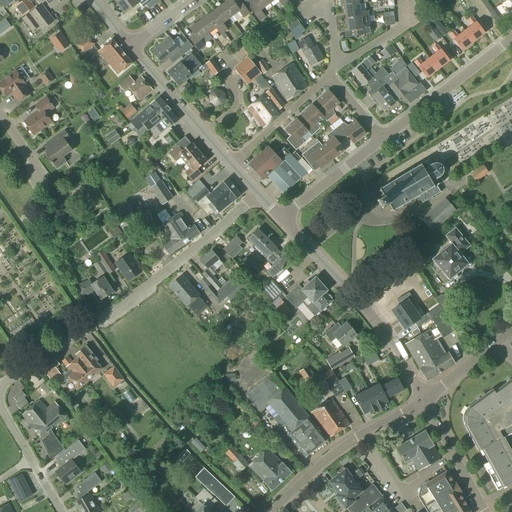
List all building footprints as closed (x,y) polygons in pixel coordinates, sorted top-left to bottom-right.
[(137,0),(118,0),(115,2),(124,14),(139,2),(137,0)] [(228,0),(220,6),(229,19),(239,11),(244,18),(249,14),(240,1),(235,5),(231,0),(228,0)] [(260,11),(270,4),(266,0),(251,0),(255,5),(250,9),(259,21),(265,17),(260,11)] [(284,9),(288,6),(283,0),(266,0),(270,4),(275,0),(277,0),(281,5),(284,9)] [(479,0),(487,10),(491,7),(485,0),(479,0)] [(385,1),(378,3),(379,9),(387,8),(385,1)] [(345,19),(361,17),(368,16),(368,12),(360,13),(359,4),(344,6),(345,19)] [(41,31),(54,21),(41,5),(22,19),(32,32),(38,27),(41,31)] [(223,24),(229,19),(220,6),(210,14),(224,32),(227,30),(223,24)] [(491,7),(487,10),(496,22),(499,19),(491,7)] [(504,7),(497,12),(505,22),(511,16),(504,7)] [(221,34),(224,32),(210,14),(200,21),(209,34),(216,28),(221,34)] [(371,34),(370,28),(368,16),(361,17),(345,19),(347,31),(354,30),(355,36),(371,34)] [(464,32),(472,43),(484,33),(476,23),(472,17),(467,21),(471,26),(464,32)] [(442,37),(447,33),(436,19),(431,23),(442,37)] [(5,20),(0,23),(0,26),(4,32),(11,27),(5,20)] [(200,41),(209,34),(200,21),(190,28),(194,35),(189,38),(198,51),(204,47),(200,41)] [(301,33),(304,31),(300,26),(291,32),(296,40),(302,35),(301,33)] [(435,42),(441,37),(435,29),(429,34),(435,42)] [(472,43),(464,32),(458,37),(454,31),(449,35),(462,51),(472,43)] [(60,33),(50,40),(54,47),(64,40),(60,33)] [(83,54),(94,45),(88,36),(77,45),(83,54)] [(188,41),(179,48),(169,37),(152,51),(162,63),(175,53),(180,58),(193,47),(188,41)] [(314,47),(308,37),(298,43),(303,53),(311,67),(323,60),(316,46),(314,47)] [(112,39),(97,52),(117,75),(132,63),(112,39)] [(291,46),(297,54),(301,50),(295,43),(291,46)] [(429,59),(436,71),(449,61),(436,45),(432,48),(436,54),(429,59)] [(386,60),(395,53),(389,46),(380,53),(386,60)] [(179,86),(205,64),(193,50),(167,72),(174,81),(174,83),(176,85),(178,85),(179,86)] [(247,86),(261,74),(247,57),(233,69),(247,86)] [(351,72),(363,86),(376,75),(372,69),(366,73),(364,70),(373,62),(370,58),(351,72)] [(213,76),(221,71),(212,59),(205,64),(213,76)] [(436,71),(429,59),(422,64),(418,59),(414,62),(418,68),(426,78),(436,71)] [(262,74),(269,70),(263,60),(256,65),(262,74)] [(391,71),(392,72),(377,81),(368,87),(370,91),(368,92),(377,103),(384,111),(394,103),(399,99),(399,100),(408,93),(410,91),(416,99),(426,91),(420,83),(417,85),(404,68),(407,66),(403,62),(391,71)] [(287,100),(307,87),(292,64),(272,77),(287,100)] [(29,93),(23,84),(24,83),(16,71),(0,82),(0,88),(6,97),(12,92),(19,101),(29,93)] [(45,86),(53,80),(47,71),(39,77),(45,86)] [(152,90),(141,77),(134,82),(130,77),(119,86),(124,92),(128,88),(139,101),(152,90)] [(260,84),(252,88),(256,96),(270,88),(264,77),(258,80),(260,84)] [(263,129),(281,113),(279,110),(284,106),(271,89),(248,108),(263,129)] [(215,107),(221,106),(225,100),(224,93),(219,90),(212,90),(208,96),(209,103),(215,107)] [(323,117),(323,118),(326,122),(335,115),(335,114),(332,109),(339,103),(328,91),(316,101),(322,107),(317,111),(322,116),(323,117)] [(33,135),(51,122),(46,114),(54,108),(46,97),(34,105),(38,112),(24,122),(33,135)] [(150,114),(164,103),(159,97),(150,105),(130,121),(138,131),(145,125),(144,123),(152,116),(150,114)] [(145,125),(138,131),(141,136),(147,131),(148,131),(154,126),(160,134),(168,127),(169,128),(178,120),(164,103),(150,114),(152,116),(144,123),(145,125)] [(137,112),(130,104),(123,110),(120,106),(118,108),(127,120),(137,112)] [(322,116),(317,111),(312,105),(300,115),(306,121),(302,125),(307,132),(311,136),(319,129),(319,128),(316,123),(323,118),(323,117),(322,116)] [(96,109),(90,113),(96,122),(102,118),(96,109)] [(337,115),(329,121),(334,126),(341,120),(337,115)] [(307,132),(302,125),(296,119),(285,129),(291,136),(286,140),(296,151),(304,143),(301,138),(307,132)] [(334,129),(343,141),(348,137),(353,144),(365,134),(355,121),(348,126),(343,123),(334,129)] [(339,144),(343,141),(334,129),(326,136),(328,141),(322,146),(321,147),(332,160),(344,151),(339,144)] [(110,145),(120,138),(114,130),(105,137),(110,145)] [(57,168),(66,162),(63,157),(72,150),(65,142),(70,139),(64,131),(51,140),(55,145),(45,152),(57,168)] [(114,144),(122,157),(128,153),(120,140),(114,144)] [(321,147),(322,146),(318,142),(301,155),(311,168),(317,164),(320,169),(332,160),(321,147)] [(185,163),(198,151),(191,143),(182,151),(178,146),(177,147),(176,147),(168,153),(175,162),(180,158),(185,163)] [(275,156),(267,148),(249,165),(262,179),(266,175),(284,193),(306,173),(283,149),(275,156)] [(198,151),(185,163),(189,169),(184,173),(192,182),(201,174),(197,169),(207,162),(198,151)] [(432,165),(429,159),(421,164),(420,163),(377,189),(379,192),(381,191),(384,196),(377,201),(382,208),(389,204),(392,209),(390,210),(392,214),(418,198),(422,203),(440,192),(436,186),(442,182),(439,177),(441,176),(442,174),(443,172),(442,170),(442,168),(441,166),(439,165),(438,164),(435,164),(432,165)] [(475,182),(488,173),(483,165),(469,174),(475,182)] [(232,202),(240,195),(227,179),(219,186),(206,197),(210,202),(207,205),(213,213),(217,210),(219,213),(232,202)] [(161,206),(173,198),(161,181),(149,189),(161,206)] [(205,187),(193,198),(197,203),(209,193),(205,187)] [(146,202),(141,196),(122,209),(120,207),(114,212),(111,208),(89,221),(93,226),(112,214),(126,237),(131,235),(129,232),(140,227),(134,218),(144,211),(152,208),(147,201),(146,202)] [(432,232),(456,211),(445,198),(421,219),(432,232)] [(163,221),(172,216),(168,209),(159,214),(163,221)] [(168,221),(184,244),(200,234),(194,226),(190,229),(179,213),(168,221)] [(168,255),(184,244),(168,221),(158,228),(166,240),(161,244),(168,255)] [(452,277),(457,274),(457,270),(466,263),(459,254),(469,245),(455,229),(446,236),(453,244),(433,260),(442,270),(434,276),(441,284),(450,277),(452,277)] [(280,254),(275,249),(257,230),(248,239),(258,250),(257,252),(264,259),(264,258),(270,264),(272,264),(271,268),(267,272),(273,278),(281,271),(286,255),(280,253),(280,254)] [(90,253),(113,243),(108,233),(86,243),(90,253)] [(236,236),(222,250),(235,263),(240,258),(233,251),(243,242),(236,236)] [(417,249),(408,254),(411,260),(421,255),(417,249)] [(115,270),(102,251),(95,256),(98,261),(106,273),(108,275),(115,270)] [(216,270),(223,264),(219,259),(212,251),(199,261),(207,269),(213,277),(217,273),(215,270),(216,269),(216,270)] [(127,281),(141,272),(129,254),(115,264),(127,281)] [(106,273),(98,261),(92,265),(100,277),(106,273)] [(233,275),(240,269),(235,264),(229,270),(233,275)] [(207,269),(201,274),(217,292),(222,287),(213,277),(207,269)] [(207,307),(198,297),(200,295),(182,275),(169,286),(186,307),(187,306),(196,317),(207,307)] [(230,301),(246,287),(236,275),(222,287),(217,292),(216,292),(210,285),(205,289),(218,304),(226,297),(230,301)] [(113,292),(103,277),(91,285),(89,281),(77,286),(81,297),(92,293),(97,302),(100,300),(101,300),(113,292)] [(326,291),(315,278),(302,290),(298,286),(285,297),(295,308),(302,302),(308,309),(304,312),(309,318),(313,314),(314,316),(320,311),(320,312),(332,301),(331,300),(332,299),(328,295),(327,296),(324,293),(326,291)] [(284,316),(291,310),(278,297),(283,293),(272,281),(261,291),(284,316)] [(371,299),(376,294),(368,285),(363,290),(371,299)] [(407,294),(396,300),(400,305),(392,311),(398,321),(414,309),(407,300),(410,298),(407,294)] [(453,306),(454,299),(453,299),(453,298),(441,295),(435,299),(443,312),(444,311),(445,312),(451,309),(450,308),(451,307),(451,306),(453,306)] [(205,321),(214,314),(209,307),(200,314),(205,321)] [(414,309),(398,321),(405,330),(413,324),(417,329),(427,322),(423,317),(420,319),(414,309)] [(443,338),(447,335),(453,331),(442,312),(431,318),(435,324),(429,328),(430,329),(419,336),(405,344),(427,381),(454,364),(447,353),(446,354),(437,339),(442,336),(443,338)] [(116,314),(107,319),(110,324),(119,318),(116,314)] [(341,328),(337,323),(323,334),(330,342),(335,338),(342,346),(356,335),(346,323),(341,328)] [(258,356),(264,351),(258,343),(256,346),(252,350),(258,356)] [(76,369),(86,381),(101,369),(95,361),(97,360),(86,346),(76,355),(78,357),(72,362),(68,357),(62,362),(69,370),(71,372),(76,369)] [(367,366),(379,360),(373,348),(361,355),(367,366)] [(334,370),(357,357),(353,349),(330,363),(334,370)] [(51,381),(60,375),(55,368),(59,365),(53,357),(40,366),(51,381)] [(305,381),(313,375),(306,366),(298,372),(305,381)] [(113,389),(123,380),(112,368),(102,377),(113,389)] [(77,388),(86,381),(76,369),(71,372),(69,370),(58,378),(62,383),(69,378),(77,388)] [(327,386),(337,380),(330,369),(321,376),(327,386)] [(274,374),(273,373),(245,395),(250,401),(247,403),(257,415),(270,405),(278,415),(273,419),(278,424),(277,425),(283,433),(285,432),(305,457),(326,440),(275,375),(274,373),(274,374)] [(511,377),(494,391),(492,388),(469,406),(467,407),(465,408),(464,410),(463,411),(462,413),(461,415),(461,417),(461,419),(461,421),(462,423),(463,424),(464,426),(479,452),(481,450),(488,462),(481,466),(481,467),(484,465),(498,491),(511,482),(511,448),(511,449),(504,437),(511,433),(511,377)] [(344,378),(338,381),(345,393),(351,389),(344,378)] [(379,388),(385,399),(402,390),(401,388),(403,388),(399,380),(397,381),(396,379),(379,388)] [(52,389),(45,381),(39,386),(47,394),(52,389)] [(367,390),(377,410),(383,406),(382,405),(387,402),(385,399),(379,388),(378,385),(367,390)] [(370,413),(377,410),(367,390),(356,396),(365,414),(369,411),(370,413)] [(25,396),(21,392),(14,398),(18,403),(23,398),(25,396)] [(327,439),(328,439),(350,426),(332,399),(311,413),(309,414),(327,439)] [(45,410),(38,401),(30,407),(50,430),(65,416),(54,403),(45,410)] [(76,412),(80,408),(76,402),(71,406),(76,412)] [(50,430),(30,407),(21,416),(28,424),(28,425),(40,439),(47,432),(49,435),(41,442),(50,460),(64,449),(50,430)] [(185,436),(190,432),(181,423),(177,427),(185,436)] [(439,459),(432,446),(432,445),(425,432),(397,449),(404,462),(410,458),(418,472),(439,459)] [(150,459),(167,442),(164,439),(147,456),(150,459)] [(200,453),(205,448),(196,439),(191,443),(200,453)] [(65,484),(81,472),(72,460),(86,450),(78,440),(55,458),(61,465),(60,467),(61,468),(56,472),(65,484)] [(129,451),(124,445),(122,446),(132,460),(136,457),(131,450),(129,451)] [(240,457),(231,447),(225,453),(234,463),(232,464),(240,472),(249,464),(241,456),(240,457)] [(281,464),(268,449),(249,467),(263,481),(263,482),(272,491),(291,473),(282,463),(281,464)] [(182,462),(190,454),(185,450),(177,458),(182,462)] [(344,467),(337,472),(340,475),(329,483),(339,494),(336,497),(345,509),(346,508),(349,511),(353,511),(359,508),(353,499),(363,491),(364,490),(356,480),(363,475),(358,469),(350,475),(344,467)] [(468,511),(469,510),(459,494),(460,493),(447,471),(419,488),(417,497),(425,511),(468,511)] [(89,495),(87,492),(101,482),(94,473),(75,487),(80,493),(76,496),(79,501),(75,504),(79,511),(98,511),(89,495)] [(227,503),(235,496),(223,483),(215,491),(227,503)] [(32,495),(27,484),(15,491),(20,501),(32,495)] [(382,497),(372,484),(364,490),(363,491),(353,499),(359,508),(353,511),(404,511),(407,510),(401,503),(393,509),(383,497),(382,497)] [(129,501),(135,497),(129,489),(124,493),(129,501)] [(209,511),(208,511),(217,502),(203,489),(195,498),(198,501),(191,509),(194,511),(209,511)] [(142,511),(146,509),(138,500),(133,504),(134,505),(128,509),(129,511),(134,511),(139,509),(141,511),(142,511)]
